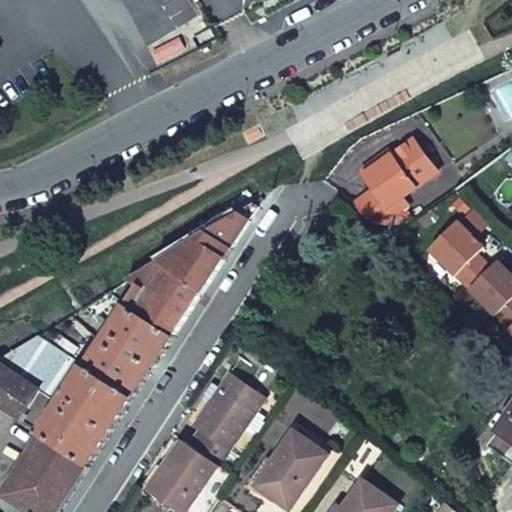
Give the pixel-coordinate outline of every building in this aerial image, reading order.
[(403,197),(437,172),(414,141),(388,161),(384,157),(363,172),(376,190),(354,206),(379,229),(397,215),(390,207),(403,197)] [(403,197),(390,207),(397,215),(410,206),(403,197)] [(256,205),(240,215),(207,235),(159,263),(204,293),(260,208),(256,205)] [(460,224),(431,252),(471,292),(492,271),(477,256),(485,248),(460,224)] [(204,293),(159,263),(129,281),(140,288),(129,306),(175,338),(204,293)] [(471,292),(511,331),(511,329),(511,276),(499,263),(492,271),(471,292)] [(88,368),(135,399),(175,338),(129,306),(107,339),(103,336),(100,340),(104,343),(88,368)] [(41,336),(0,362),(0,407),(44,436),(5,498),(26,511),(63,511),(135,399),(88,368),(41,336)] [(266,401),(233,377),(223,391),(214,404),(197,428),(202,432),(191,448),(220,468),(245,431),(258,413),(266,401)] [(215,385),(206,398),(214,404),(223,391),(215,385)] [(266,419),(258,413),(245,431),(254,437),(257,433),(261,437),(268,426),(264,423),(266,419)] [(511,413),(489,447),(511,463),(511,471),(509,476),(511,478),(511,413)] [(258,489),(291,511),(329,458),(297,434),(258,489)] [(188,511),(220,468),(191,448),(184,443),(150,491),(178,511),(188,511)] [(395,511),(399,508),(365,484),(345,511),(344,511),(395,511)]
